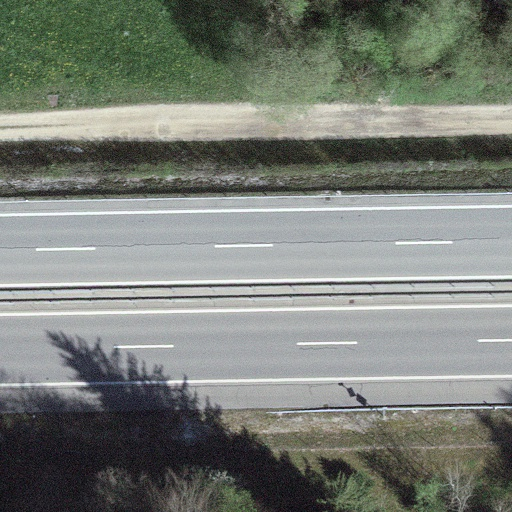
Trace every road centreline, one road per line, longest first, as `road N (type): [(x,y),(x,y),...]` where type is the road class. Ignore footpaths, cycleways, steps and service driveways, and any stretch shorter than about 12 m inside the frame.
road 1 (track): [(511,127),(0,137)]
road 2 (motorway): [(0,349),(511,340)]
road 3 (motorway): [(511,241),(0,250)]
